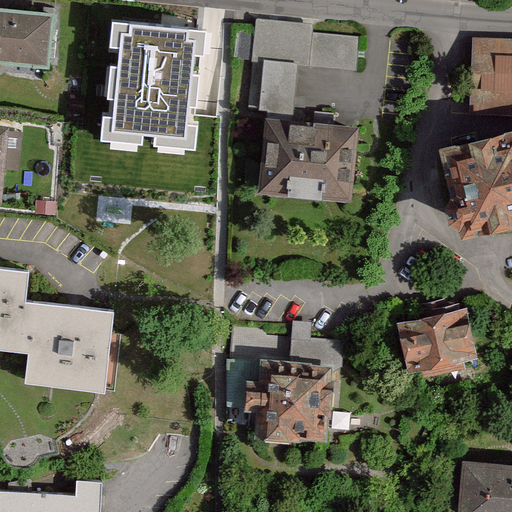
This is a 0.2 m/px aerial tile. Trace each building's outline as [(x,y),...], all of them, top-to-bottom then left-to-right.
[(0,20),(0,77),(48,83),(54,27),(0,20)] [(106,118),(104,140),(142,143),(143,132),(159,133),(158,146),(193,149),(195,124),(187,123),(188,108),(198,109),(201,75),(191,74),(193,55),(204,56),(207,29),(112,21),(109,51),(122,52),(120,68),(111,67),(108,98),(116,99),(114,119),(106,118)] [(249,66),(244,116),(294,121),(299,72),(353,78),(357,45),(313,41),(314,32),(255,26),(253,42),(235,40),(233,64),(249,66)] [(511,49),(471,47),(468,111),(511,112),(511,49)] [(264,130),(255,210),(353,220),(362,141),(264,130)] [(0,134),(0,177),(16,179),(20,136),(0,134)] [(511,137),(440,153),(457,228),(511,216),(511,137)] [(0,346),(30,349),(27,383),(107,390),(113,316),(26,309),(29,275),(0,272),(0,346)] [(474,306),(399,321),(411,380),(486,364),(474,306)] [(265,432),(263,463),(295,466),(296,456),(328,459),(334,384),(274,379),(272,411),(242,408),(240,430),(265,432)] [(511,511),(511,465),(470,462),(465,511),(511,511)] [(0,511),(101,511),(104,476),(78,474),(77,491),(0,486),(0,511)]
